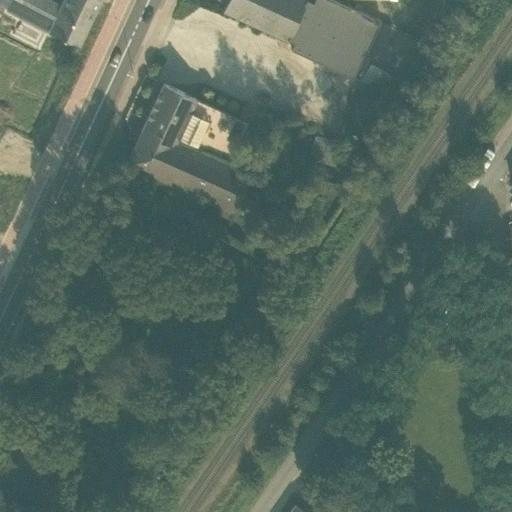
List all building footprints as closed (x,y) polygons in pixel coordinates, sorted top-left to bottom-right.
[(41,7),(55,14),(47,29),(78,45),(100,0),(62,0),(60,5),(51,0),(10,0),(6,8),(33,21),(41,7)] [(226,0),(223,9),(288,40),(289,39),(294,41),(291,48),(354,77),(380,20),(338,0),(313,0),(313,1),(309,0),(226,0)] [(360,81),(383,95),(391,100),(415,59),(408,55),(394,77),(371,63),(360,81)] [(228,160),(229,159),(247,121),(164,83),(145,123),(228,160)] [(228,160),(145,123),(127,162),(233,213),(250,177),(225,165),(228,160)] [(316,135),(310,160),(336,167),(342,142),(316,135)] [(244,216),(261,213),(258,197),(242,200),(244,216)] [(308,511),(295,502),(287,511),(308,511)]
